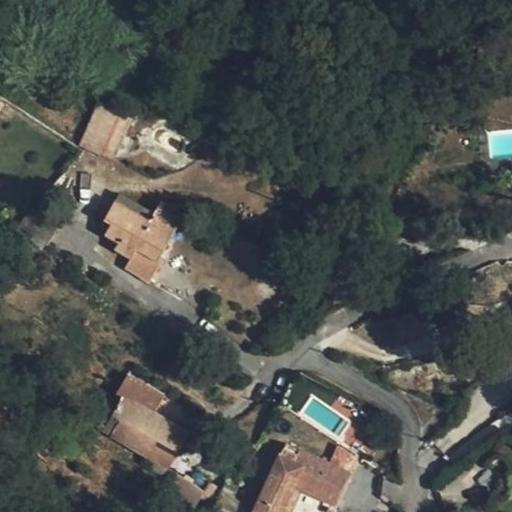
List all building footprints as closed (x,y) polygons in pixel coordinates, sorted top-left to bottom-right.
[(112,159),(128,119),(94,106),(79,146),(112,159)] [(114,222),(107,234),(121,241),(118,248),(132,257),(130,261),(154,276),(165,261),(161,258),(185,217),(161,204),(152,219),(118,199),(106,218),(114,222)] [(36,205),(19,225),(49,244),(63,221),(36,205)] [(151,283),(154,276),(130,261),(132,257),(118,248),(121,241),(107,234),(98,251),(151,283)] [(125,393),(113,413),(121,419),(113,434),(171,467),(187,440),(177,434),(180,426),(125,393)] [(113,413),(104,429),(113,434),(121,419),(113,413)] [(192,432),(180,426),(177,434),(187,440),(192,432)] [(285,460),(337,470),(337,468),(292,446),(285,460)] [(337,470),(285,460),(281,468),(310,482),(306,490),(296,511),(332,511),(345,488),(331,482),(337,470)] [(278,475),(306,490),(310,482),(281,468),(278,475)] [(196,511),(207,495),(178,477),(164,500),(185,511),(196,511)]
